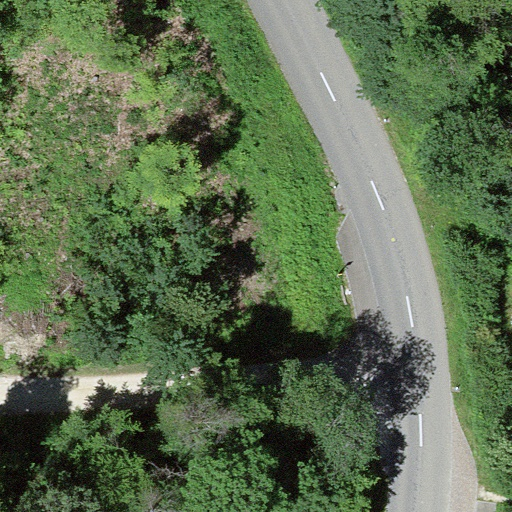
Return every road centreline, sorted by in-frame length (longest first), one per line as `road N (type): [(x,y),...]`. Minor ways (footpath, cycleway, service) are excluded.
road 1 (tertiary): [(416,511),(421,442),(408,307),(377,202),(284,0)]
road 2 (track): [(0,394),(239,376),(419,394)]
